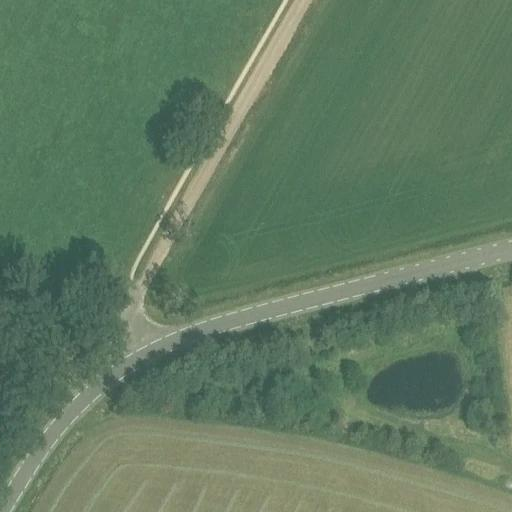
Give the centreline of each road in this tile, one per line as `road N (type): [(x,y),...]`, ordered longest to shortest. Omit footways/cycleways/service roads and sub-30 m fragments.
road 1 (tertiary): [(131,358),(183,336),(511,253)]
road 2 (track): [(301,0),(134,296)]
road 3 (tertiary): [(0,511),(50,430),(131,358)]
